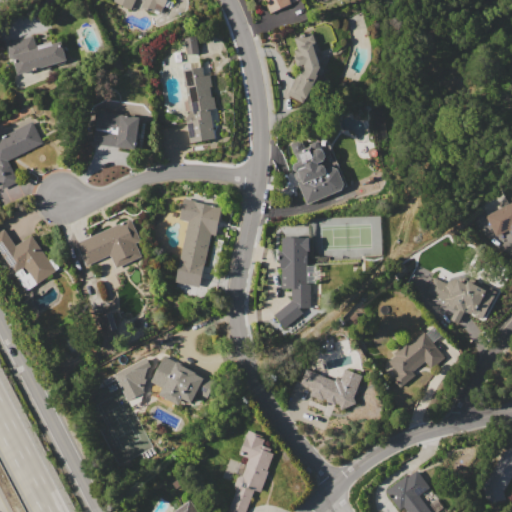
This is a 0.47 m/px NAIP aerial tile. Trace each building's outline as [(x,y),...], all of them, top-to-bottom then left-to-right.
[(113,0),(166,0),(161,11),(155,9),(153,13),(142,7),(145,0),(135,0),(131,10),(113,2),(113,0)] [(290,0),(292,3),(269,12),(263,0),(290,0)] [(303,63),(297,65),(294,57),(296,56),(294,48),(298,47),(294,37),(311,32),(312,33),(314,32),(317,41),(315,41),(316,42),(317,42),(320,51),(317,52),(321,66),(304,103),(288,95),(303,63)] [(8,43),(33,36),(36,47),(60,40),(67,63),(57,66),(56,63),(17,74),(8,43)] [(185,38),(196,36),(199,53),(187,55),(185,38)] [(183,70),(203,67),(205,76),(211,75),(213,87),(211,87),(212,97),(214,96),(216,108),(211,109),(215,139),(190,143),(186,113),(189,112),(183,70)] [(96,111),(98,111),(99,110),(101,110),(102,110),(104,111),(105,112),(106,112),(140,118),(135,150),(91,143),(96,111)] [(0,138),(33,121),(43,142),(8,160),(18,181),(2,189),(0,185),(0,138)] [(310,143),(318,140),(321,148),(322,148),(324,150),(325,153),(326,155),(325,158),(323,160),(321,162),(318,162),(319,165),(324,163),(326,168),(331,166),(338,168),(344,183),(342,189),(305,203),(298,182),(302,180),(300,180),(299,180),(297,179),(296,178),(295,176),(295,175),(296,173),(297,172),(299,171),(298,170),(296,170),(295,170),(294,169),(293,168),(293,166),(293,165),(294,164),(295,162),(299,161),(296,154),(295,154),(292,152),(291,150),(290,148),(291,145),(292,143),(294,142),(296,141),(299,142),(301,143),(302,145),(303,146),(303,147),(309,145),(311,151),(313,150),(310,143)] [(184,197),(196,200),(196,201),(215,205),(215,204),(222,206),(216,235),(211,234),(199,286),(175,280),(188,220),(179,218),(181,210),(180,209),(182,201),(183,201),(184,197)] [(485,215),(511,201),(511,256),(507,259),(485,215)] [(77,242),(131,217),(141,240),(137,242),(143,255),(116,268),(110,254),(87,264),(77,242)] [(0,253),(0,231),(5,228),(16,244),(31,234),(55,270),(37,282),(27,266),(14,274),(0,253)] [(282,237),(310,237),(310,250),(308,250),(307,283),(311,283),(311,307),(300,307),(303,312),(284,327),(273,314),(291,301),(291,288),(283,288),(283,267),(281,267),(281,250),(282,250),(282,237)] [(434,277),(447,283),(449,279),(457,278),(467,283),(468,280),(484,289),(486,285),(498,291),(482,320),(464,310),(458,323),(450,319),(456,309),(450,306),(451,304),(426,291),(434,277)] [(424,332),(445,357),(431,368),(425,361),(413,371),(415,374),(401,386),(393,377),(398,373),(389,361),(396,355),(394,353),(407,341),(409,344),(424,332)] [(164,354),(219,382),(210,399),(197,392),(192,402),(183,398),(179,404),(158,394),(161,387),(150,381),(164,354)] [(149,389),(140,371),(150,366),(146,357),(113,372),(126,400),(149,389)] [(354,396),(356,403),(341,409),(339,404),(335,403),(335,405),(326,401),(327,398),(324,397),(323,401),(309,396),(313,388),(300,383),(306,368),(321,374),(320,375),(335,380),(336,377),(341,379),(345,368),(362,375),(354,396)] [(233,511),(228,510),(237,489),(235,485),(238,477),(242,475),(243,475),(247,464),(249,457),(240,453),(249,430),(266,436),(263,444),(269,447),(268,450),(275,452),(268,470),(269,471),(261,492),(254,489),(245,511),(233,511)] [(406,473),(422,493),(420,495),(433,511),(403,511),(386,489),(406,473)] [(191,499),(200,511),(174,511),(191,499)]
